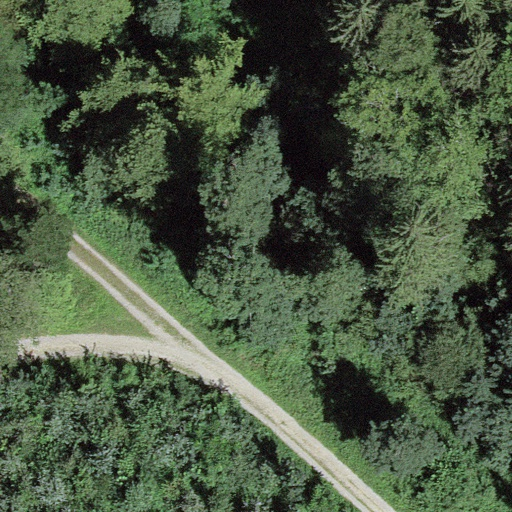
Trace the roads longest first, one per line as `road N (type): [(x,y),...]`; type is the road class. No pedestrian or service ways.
road 1 (track): [(0,181),(103,262),(380,511)]
road 2 (track): [(199,352),(64,343),(0,363)]
